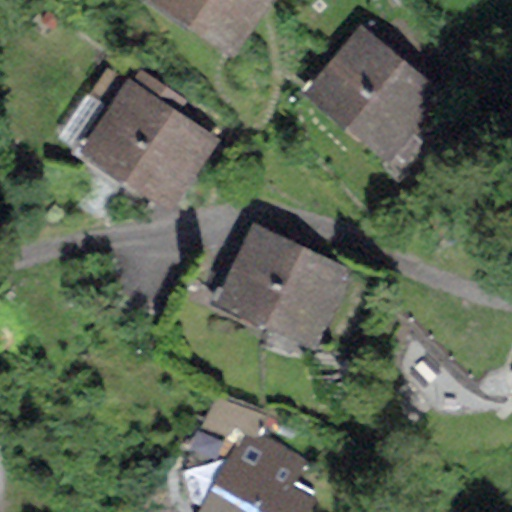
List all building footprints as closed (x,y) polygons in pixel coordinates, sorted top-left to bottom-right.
[(168,0),(231,44),(262,0),(168,0)] [(362,36),(318,89),(388,148),(390,145),(402,155),(422,132),(410,122),(432,95),(362,36)] [(114,59),(63,129),(78,139),(129,69),(114,59)] [(131,90),(92,148),(167,198),(206,141),(131,90)] [(258,234),(228,296),(310,336),(340,274),(301,255),(307,242),(292,235),(286,248),(258,234)] [(287,490),(302,463),(248,433),(260,413),(218,397),(206,418),(229,431),(217,451),(232,460),(203,511),(302,511),(309,502),(287,490)]
